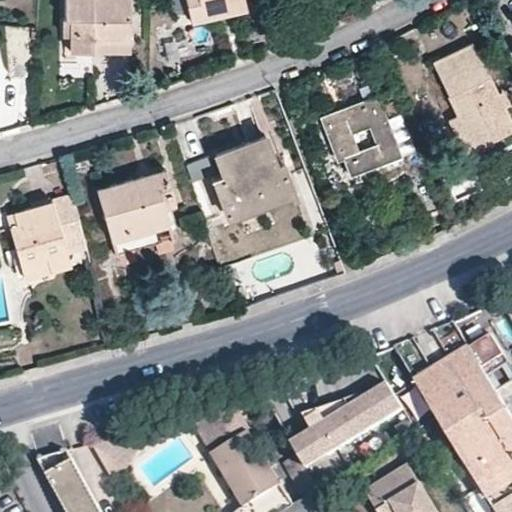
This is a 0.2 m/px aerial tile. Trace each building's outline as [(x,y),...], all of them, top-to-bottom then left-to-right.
[(131,40),(130,0),(65,0),(66,18),(71,19),(72,50),(93,51),(93,50),(94,40),(131,40)] [(245,0),(187,0),(192,19),(247,7),(245,0)] [(94,40),(93,50),(130,50),(131,40),(94,40)] [(502,134),(511,128),(511,123),(473,42),(435,60),(460,113),(476,146),(502,134)] [(378,93),(322,115),(336,152),(342,150),(352,174),(402,154),(378,93)] [(506,143),(502,134),(476,146),(460,113),(451,117),(471,159),(506,143)] [(266,137),(219,155),(226,177),(215,181),(229,218),(294,193),(284,165),(278,166),(266,137)] [(186,165),(192,182),(217,174),(211,157),(186,165)] [(174,237),(171,225),(165,204),(176,201),(167,169),(97,189),(113,242),(117,254),(120,254),(124,264),(139,259),(136,249),(157,243),(160,253),(175,248),(172,239),(174,237)] [(297,199),(294,193),(229,218),(231,225),(297,199)] [(78,207),(75,196),(53,202),(56,213),(78,207)] [(78,207),(56,213),(53,202),(7,214),(21,264),(46,257),(50,269),(71,264),(67,250),(88,245),(78,207)] [(50,269),(46,257),(21,264),(25,276),(50,269)] [(463,335),(482,327),(478,316),(458,324),(463,335)] [(511,382),(511,365),(493,336),(471,350),(497,392),(511,382)] [(471,350),(417,382),(444,427),(465,459),(460,461),(479,490),(483,488),(497,511),(511,511),(511,415),(497,392),(471,350)] [(330,456),(404,411),(388,386),(364,400),(315,430),(330,456)] [(413,419),(427,413),(416,387),(402,393),(413,419)] [(315,430),(364,400),(361,396),(305,414),(315,430)] [(215,415),(202,424),(215,445),(228,437),(215,415)] [(330,456),(315,430),(293,443),(297,450),(299,452),(309,468),(330,456)] [(215,455),(247,508),(283,486),(250,433),(215,455)] [(102,511),(75,461),(48,476),(67,511),(102,511)] [(438,511),(409,465),(366,490),(379,511),(438,511)] [(335,511),(323,491),(288,511),(335,511)]
